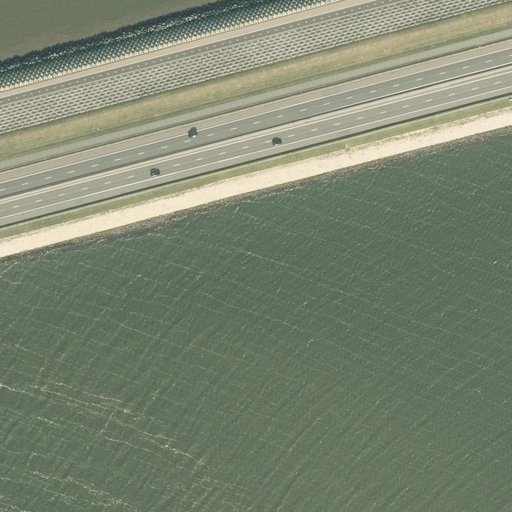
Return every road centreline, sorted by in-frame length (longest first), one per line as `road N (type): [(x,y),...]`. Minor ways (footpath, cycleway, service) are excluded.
road 1 (motorway): [(511,55),(0,190)]
road 2 (motorway): [(0,211),(511,78)]
